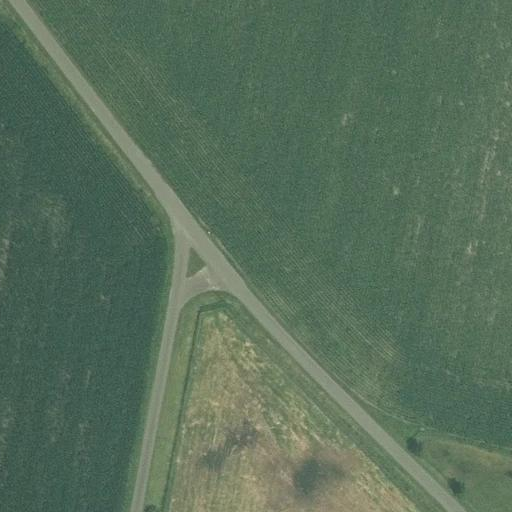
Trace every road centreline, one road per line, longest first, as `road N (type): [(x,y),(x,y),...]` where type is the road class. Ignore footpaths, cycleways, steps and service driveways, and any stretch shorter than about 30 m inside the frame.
road 1 (unclassified): [(462,511),(181,216)]
road 2 (unclassified): [(132,511),(181,216)]
road 3 (unclassified): [(181,216),(19,0)]
